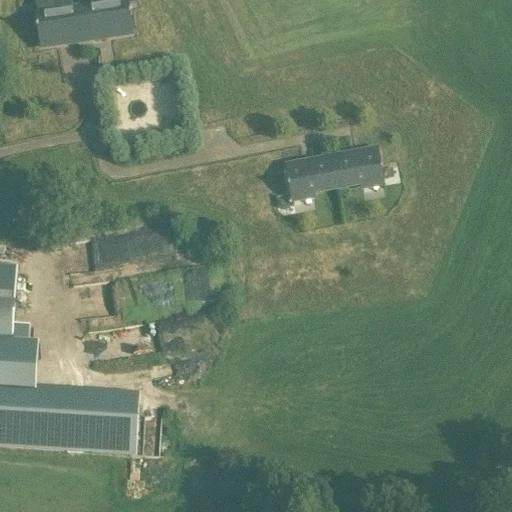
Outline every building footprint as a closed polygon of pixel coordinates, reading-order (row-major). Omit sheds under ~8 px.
[(72,0),(55,0),(35,3),(37,15),(34,16),(40,53),(133,39),(127,0),(125,1),(124,0),(87,0),(89,6),(73,8),(72,0)] [(360,193),(384,188),(376,148),(284,166),(292,206),(315,202),(315,198),(360,190),(360,193)] [(0,363),(11,364),(17,269),(0,267),(0,363)] [(205,320),(82,339),(86,364),(209,344),(205,320)] [(0,450),(67,455),(71,392),(0,387),(0,450)]
